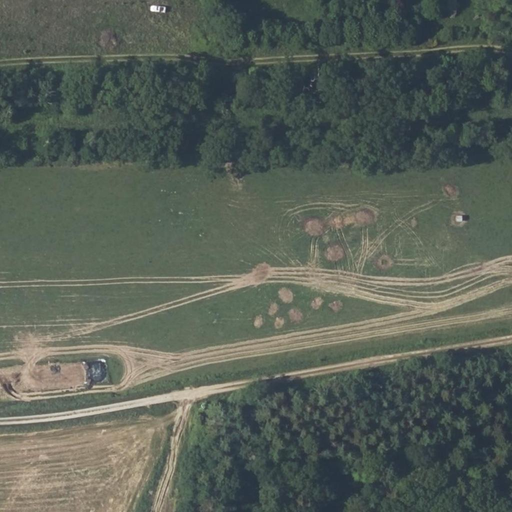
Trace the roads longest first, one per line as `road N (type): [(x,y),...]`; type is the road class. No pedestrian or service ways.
road 1 (track): [(0,419),(511,338)]
road 2 (track): [(511,113),(0,126)]
